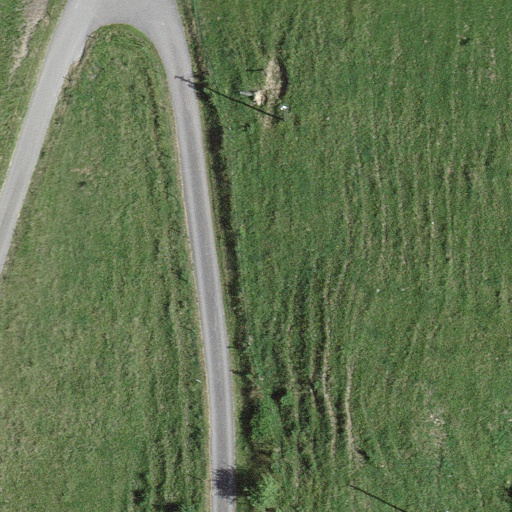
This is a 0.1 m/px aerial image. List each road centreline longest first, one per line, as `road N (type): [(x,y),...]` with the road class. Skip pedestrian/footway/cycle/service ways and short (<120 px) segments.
road 1 (track): [(214,511),(208,312),(177,67),(138,0)]
road 2 (track): [(0,244),(94,0)]
